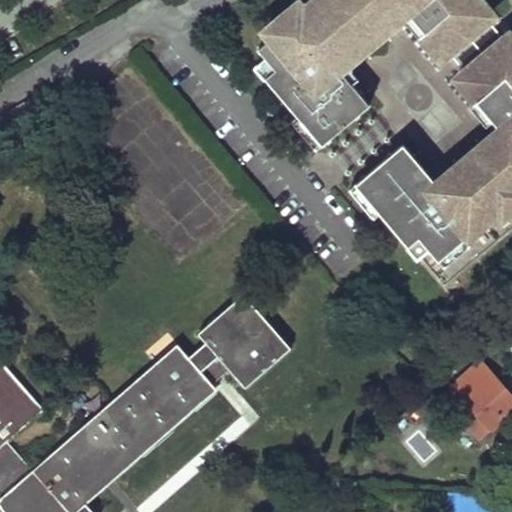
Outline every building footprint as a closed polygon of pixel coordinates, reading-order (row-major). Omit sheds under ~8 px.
[(492,16),(477,0),(325,0),(320,5),(316,0),(305,10),(299,3),(267,32),(272,38),(258,49),(268,61),(257,68),(298,115),(291,121),(316,151),(370,105),(353,84),(359,80),(352,72),(353,66),(400,25),(409,25),(438,62),(492,16)] [(511,40),(508,36),(455,81),(474,104),(488,94),(502,110),(496,133),(437,184),(401,143),(348,188),(374,218),(380,213),(418,260),(428,251),(443,268),(469,246),(462,238),(482,221),(488,228),(511,208),(511,40)] [(0,141),(61,107),(49,88),(0,118),(0,141)] [(45,404),(0,352),(0,488),(7,496),(0,502),(8,511),(79,511),(220,387),(215,381),(233,367),(250,385),(294,346),(245,291),(201,329),(210,339),(192,354),(182,343),(34,469),(7,438),(45,404)] [(511,403),(511,399),(480,362),(452,385),(453,387),(442,396),(479,440),(502,420),(498,416),(511,403)]
